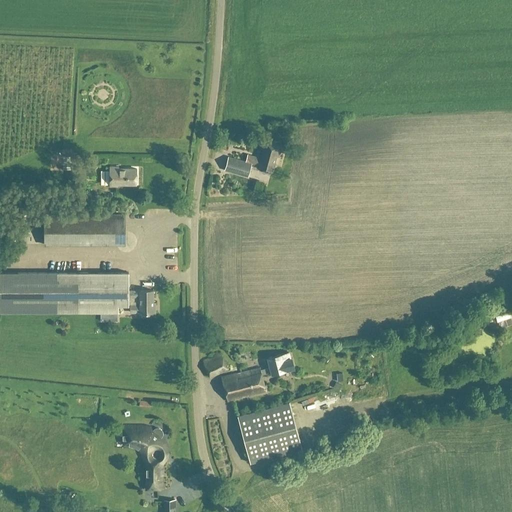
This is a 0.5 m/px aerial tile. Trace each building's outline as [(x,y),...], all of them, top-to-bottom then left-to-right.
[(271,172),(276,155),(278,156),(280,147),(262,143),(260,152),(263,152),(261,159),(248,155),(246,162),(228,157),(224,171),(247,178),(251,164),(259,167),(258,169),(271,172)] [(109,168),(109,187),(117,187),(117,185),(136,185),(136,169),(118,169),(118,168),(109,168)] [(44,245),(125,245),(124,214),(44,215),(44,245)] [(153,290),(140,290),(140,291),(128,291),(128,272),(0,272),(0,313),(118,313),(118,306),(128,306),(130,306),(130,314),(140,313),(155,313),(155,303),(153,303),(153,290)] [(110,323),(114,336),(124,333),(120,320),(110,323)] [(280,375),(279,372),(294,368),(290,352),(268,358),(270,368),(261,370),(260,368),(221,377),(227,402),(266,392),(262,376),(273,373),(274,376),(280,375)] [(202,362),(209,378),(228,370),(223,357),(219,355),(202,362)] [(237,416),(249,463),(303,449),(290,401),(237,416)] [(164,442),(161,437),(162,435),(161,432),(159,430),(156,430),(153,431),(147,428),(140,428),(122,428),(122,443),(126,443),(132,444),(137,446),(141,449),(145,454),(147,459),(147,490),(161,490),(161,475),(162,475),(162,470),(160,469),(161,465),(163,461),(160,458),(160,459),(157,459),(154,459),(152,457),(151,454),(152,451),(154,449),(158,448),(160,449),(162,452),(162,453),(166,453),(166,447),(164,442)] [(163,501),(162,511),(175,511),(176,501),(163,501)]
